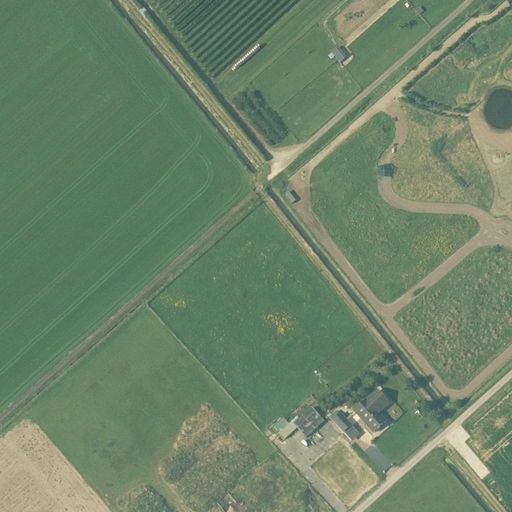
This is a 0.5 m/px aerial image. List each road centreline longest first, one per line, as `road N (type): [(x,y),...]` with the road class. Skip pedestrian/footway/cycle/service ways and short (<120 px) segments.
road 1 (track): [(0,418),(262,185)]
road 2 (unclassified): [(357,511),(511,373)]
